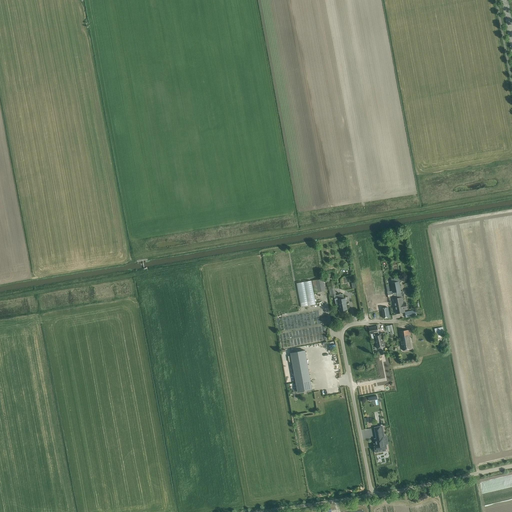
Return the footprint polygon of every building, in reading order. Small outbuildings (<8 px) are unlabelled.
[(323,279),(313,281),(315,292),(325,291),(323,279)] [(393,299),(395,307),(403,305),(403,303),(402,298),(398,298),(397,292),(398,292),(396,283),(395,283),(394,279),(391,279),(393,291),(387,292),(388,297),(393,296),(393,299)] [(316,304),(311,281),(296,283),(301,307),(316,304)] [(336,295),(334,296),(335,299),(336,304),(339,304),(340,311),(348,310),(347,305),(345,298),(344,299),(343,294),(336,295)] [(403,305),(395,307),(396,314),(405,312),(404,308),(407,307),(406,303),(403,303),(403,305)] [(379,334),(379,332),(378,326),(369,328),(370,334),(374,333),(374,335),(377,348),(385,347),(382,333),(379,334)] [(431,327),(423,328),(425,336),(426,340),(433,339),(431,327)] [(434,328),(436,335),(435,335),(436,341),(443,340),(442,335),(444,334),(443,327),(434,328)] [(410,330),(399,331),(403,350),(411,349),(409,336),(411,335),(410,330)] [(312,357),(328,355),(326,342),(311,344),(312,357)] [(305,350),(291,353),(298,391),(312,389),(305,350)] [(384,444),(383,437),(384,437),(382,426),(374,427),(377,438),(375,439),(375,444),(374,444),(376,452),(386,450),(385,449),(387,449),(386,444),(384,444)]
